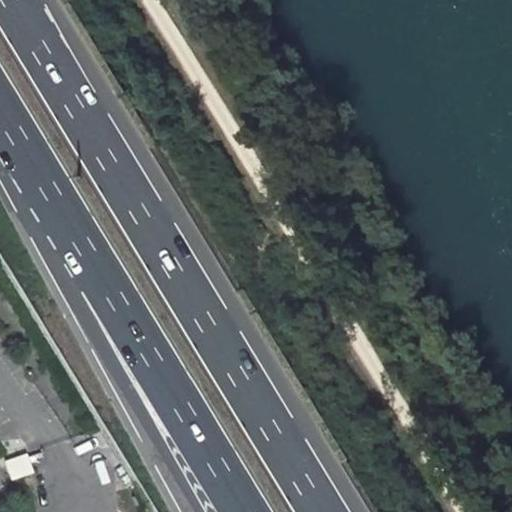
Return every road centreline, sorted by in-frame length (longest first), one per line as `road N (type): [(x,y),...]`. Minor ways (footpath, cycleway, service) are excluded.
road 1 (trunk): [(322,511),(11,0)]
road 2 (trunk): [(0,109),(244,511)]
